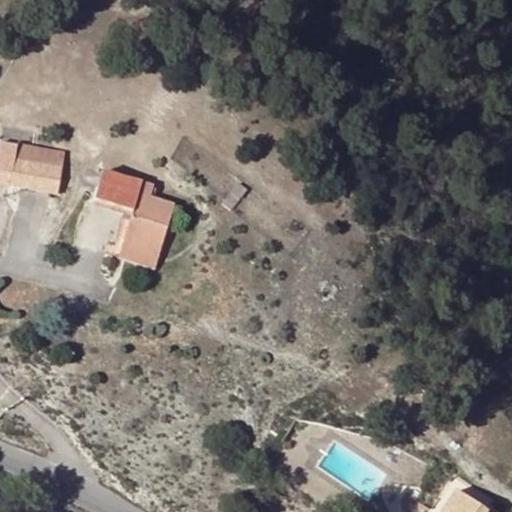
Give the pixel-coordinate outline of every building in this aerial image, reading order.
[(13,162),(0,160),(0,187),(58,196),(63,153),(15,148),(13,162)] [(94,202),(131,214),(129,219),(124,239),(160,249),(173,207),(148,199),(151,189),(103,174),(94,202)] [(234,192),(242,197),(247,191),(239,186),(234,192)] [(242,197),(234,192),(231,196),(239,202),(242,197)] [(231,212),(239,202),(231,196),(226,203),(223,206),(231,212)] [(93,208),(129,219),(131,214),(94,202),(93,208)] [(122,244),(117,263),(153,274),(158,255),(160,249),(124,239),(122,244)] [(482,511),(457,495),(445,511),(482,511)]
